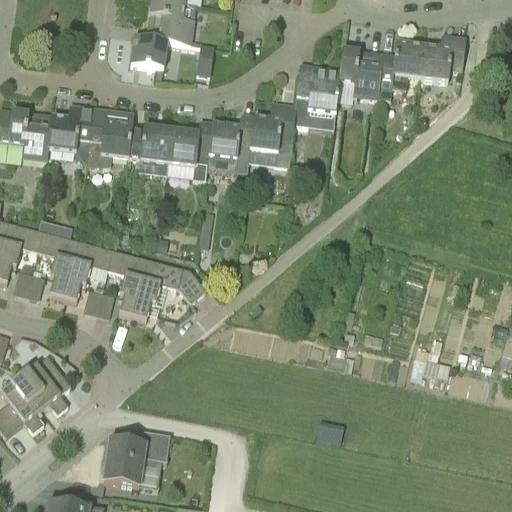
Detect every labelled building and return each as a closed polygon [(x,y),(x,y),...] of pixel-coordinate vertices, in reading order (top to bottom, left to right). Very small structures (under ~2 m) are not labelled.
[(151,0),(151,4),(196,11),(196,10),(184,8),(185,0),(151,0)] [(196,11),(151,4),(147,33),(154,34),(152,45),(190,50),(196,11)] [(190,51),(190,50),(152,45),(133,42),(129,71),(162,75),(166,48),(190,51)] [(450,54),(423,51),(419,84),(447,87),(448,76),(461,77),(465,44),(451,43),(450,54)] [(406,82),(419,84),(423,51),(395,48),(393,61),(381,60),(376,105),(384,106),(384,102),(390,103),(391,95),(405,96),(406,82)] [(209,81),(213,54),(199,52),(195,80),(209,81)] [(341,55),(339,75),(337,89),(338,89),(353,91),(352,103),(376,105),(381,60),(341,55)] [(294,115),(292,129),(307,130),(309,118),(334,121),(338,89),(337,89),(339,75),(322,73),(322,81),(310,80),(310,84),(297,83),(294,115)] [(75,159),(86,171),(87,159),(92,127),(93,115),(79,113),(78,125),(51,122),(47,155),(75,159)] [(252,122),(248,156),(247,167),(287,171),(292,129),(294,115),(281,114),(279,125),(252,122)] [(10,123),(0,121),(0,166),(21,169),(21,164),(45,167),(47,155),(51,122),(10,117),(10,123)] [(131,132),(133,119),(116,117),(114,125),(103,124),(103,128),(92,127),(87,159),(86,171),(106,173),(108,173),(109,172),(110,171),(111,163),(127,165),(131,132)] [(237,154),(248,156),(252,122),(240,121),(238,132),(211,129),(205,176),(234,179),(237,154)] [(197,139),(170,136),(166,170),(193,173),(192,186),(204,187),(205,176),(211,129),(198,128),(197,139)] [(139,166),(166,170),(170,136),(131,132),(127,165),(128,165),(128,164),(139,166)] [(296,201),(298,185),(286,184),(284,199),(296,201)] [(212,218),(202,217),(197,254),(207,255),(212,218)] [(39,224),(36,237),(42,239),(48,241),(51,229),(52,227),(39,224)] [(20,254),(37,259),(42,239),(36,237),(7,230),(0,257),(0,288),(6,290),(11,273),(15,274),(20,254)] [(48,301),(62,305),(77,248),(48,241),(42,239),(37,259),(54,263),(49,283),(53,284),(48,301)] [(165,258),(167,244),(158,243),(157,257),(165,258)] [(107,277),(112,257),(77,248),(62,305),(76,308),(80,291),(85,292),(90,272),(107,277)] [(118,320),(132,323),(147,266),(112,257),(107,277),(123,281),(118,301),(123,302),(118,320)] [(150,309),(154,311),(160,291),(179,296),(190,309),(205,297),(189,278),(147,266),(132,323),(145,327),(150,309)] [(18,278),(31,281),(31,280),(33,275),(34,272),(21,269),(18,278)] [(245,279),(246,271),(235,269),(234,278),(245,279)] [(94,292),(92,298),(100,300),(101,294),(94,292)] [(0,338),(0,363),(5,364),(9,341),(0,338)] [(352,340),(343,338),(342,348),(351,349),(352,340)] [(381,343),(364,339),(362,347),(379,351),(381,343)] [(477,369),(479,361),(470,358),(468,366),(477,369)] [(48,410),(56,421),(68,412),(59,401),(70,393),(46,362),(18,384),(41,415),(48,410)] [(450,381),(451,368),(426,365),(424,378),(450,381)] [(35,419),(41,415),(18,384),(0,397),(0,398),(8,409),(0,414),(0,437),(5,444),(23,429),(32,440),(43,431),(35,419)] [(109,447),(103,488),(138,494),(142,466),(160,469),(166,469),(166,468),(165,468),(169,446),(139,441),(138,451),(109,447)]
